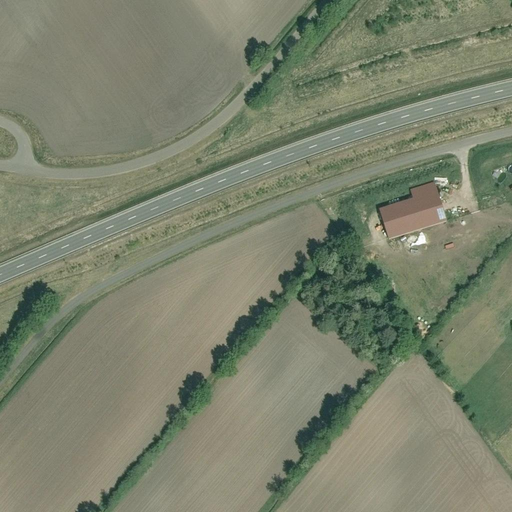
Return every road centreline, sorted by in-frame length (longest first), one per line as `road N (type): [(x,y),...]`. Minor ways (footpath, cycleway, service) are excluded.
road 1 (unclassified): [(0,381),(59,311),(111,274),(443,147),(511,132)]
road 2 (primary): [(0,275),(321,144),(511,88)]
road 3 (unclassified): [(25,171),(104,173),(189,145),(215,128),(327,0)]
